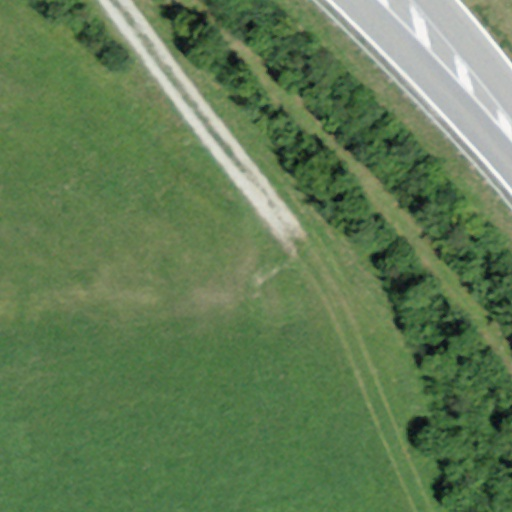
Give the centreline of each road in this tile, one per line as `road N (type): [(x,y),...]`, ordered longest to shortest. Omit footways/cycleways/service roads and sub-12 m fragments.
road 1 (track): [(114,0),(275,220)]
road 2 (secondary): [(511,127),(398,0)]
